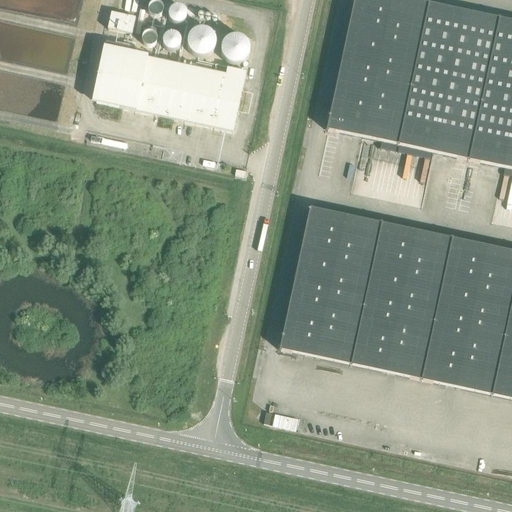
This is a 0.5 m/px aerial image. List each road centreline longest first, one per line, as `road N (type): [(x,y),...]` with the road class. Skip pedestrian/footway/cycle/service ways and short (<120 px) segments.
road 1 (unclassified): [(212,452),(308,0)]
road 2 (unclassified): [(212,452),(497,511)]
road 3 (unclassified): [(0,405),(212,452)]
